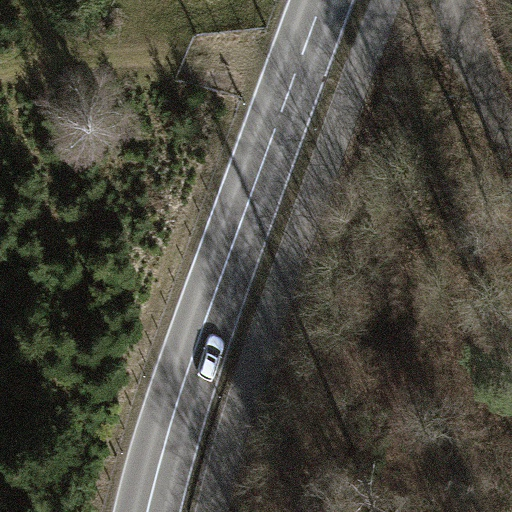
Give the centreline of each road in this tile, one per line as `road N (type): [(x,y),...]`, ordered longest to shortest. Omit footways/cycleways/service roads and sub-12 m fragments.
road 1 (secondary): [(325,0),(145,511)]
road 2 (track): [(301,65),(181,54),(0,73)]
road 3 (track): [(452,0),(511,144)]
